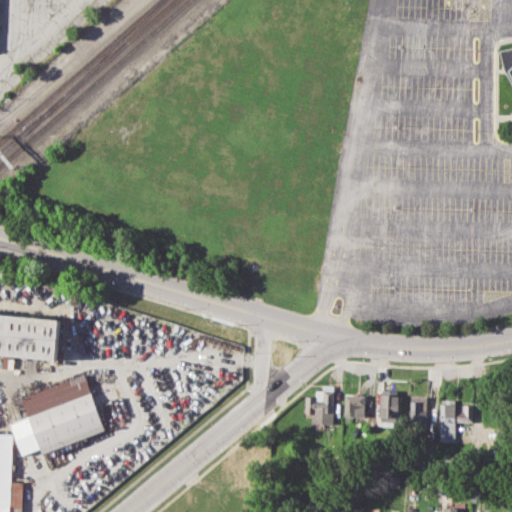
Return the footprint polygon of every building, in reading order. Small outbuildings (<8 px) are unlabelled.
[(511,48),(503,50),(506,73),(511,84),(511,48)] [(0,313),(61,319),(57,359),(0,353),(0,313)] [(23,395),(85,372),(106,429),(43,453),(41,447),(24,453),(13,423),(31,416),(23,395)] [(305,395),(315,395),(315,390),(323,390),(324,384),(334,384),(333,427),(313,426),(313,413),(305,413),(305,395)] [(381,389),(398,390),(398,395),(402,395),(401,427),(380,426),(381,389)] [(344,393),(366,393),(365,416),(344,415),(344,393)] [(411,395),(428,395),(427,431),(410,430),(411,395)] [(441,399),(456,399),(455,442),(440,442),(441,399)] [(459,404),(459,421),(476,421),(476,404),(459,404)] [(0,511),(0,433),(11,434),(8,511),(0,511)] [(388,476),(400,476),(400,486),(388,486),(388,476)] [(310,511),(311,503),(331,503),(330,511),(310,511)]
